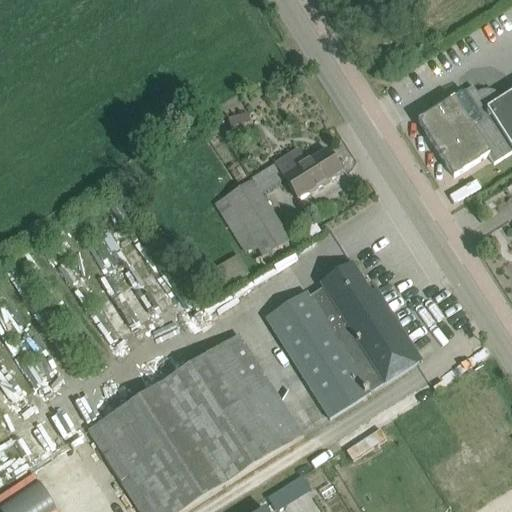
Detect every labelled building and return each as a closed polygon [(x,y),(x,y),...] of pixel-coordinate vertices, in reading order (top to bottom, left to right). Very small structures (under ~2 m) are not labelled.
[(406,0),(414,11),(430,0),(406,0)] [(511,95),(502,102),(501,100),(499,99),(497,97),(496,96),(494,95),(492,94),(490,94),(488,93),(486,93),(484,94),(482,94),(481,95),(478,96),(474,89),(419,124),(454,179),(488,158),(494,167),(511,155),(511,95)] [(195,125),(207,143),(220,135),(207,117),(195,125)] [(247,117),(229,121),(233,137),(251,132),(247,117)] [(276,165),(276,166),(286,181),(298,202),(342,175),(328,152),(306,165),(298,152),(281,162),(276,165)] [(261,197),(253,184),(216,207),(246,255),(251,252),(253,255),(258,251),(263,261),(290,244),(261,197)] [(308,294),(266,321),(330,422),(423,363),(422,362),(416,366),(370,293),(353,266),(320,286),(323,291),(310,299),(308,294)] [(239,338),(88,433),(138,511),(188,511),(304,439),(239,338)]
